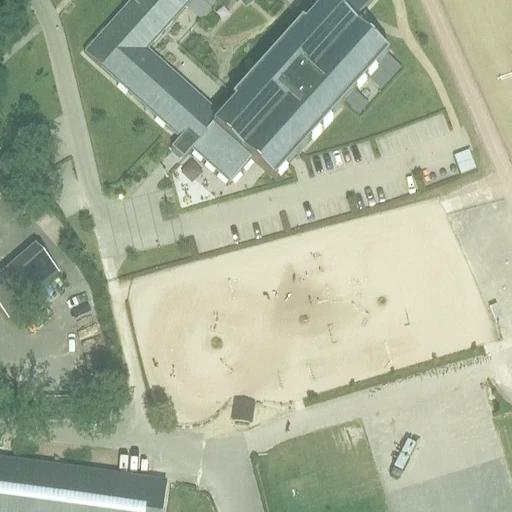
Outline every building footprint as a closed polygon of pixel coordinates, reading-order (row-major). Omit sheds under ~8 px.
[(374,0),(128,0),(131,2),(84,54),(179,140),(171,149),(177,154),(183,160),(191,151),(230,185),(252,161),(275,181),(389,54),(354,23),(360,15),(374,0)] [(476,170),(469,153),(469,152),(454,157),(461,176),(476,170)] [(454,195),(471,190),(467,177),(450,182),(454,195)] [(499,205),(481,211),(486,226),(504,219),(499,205)] [(0,277),(0,306),(9,317),(59,275),(34,248),(0,277)] [(34,399),(34,420),(70,420),(70,399),(34,399)] [(476,426),(479,435),(500,429),(497,420),(476,426)] [(161,511),(165,483),(0,460),(0,511),(161,511)]
